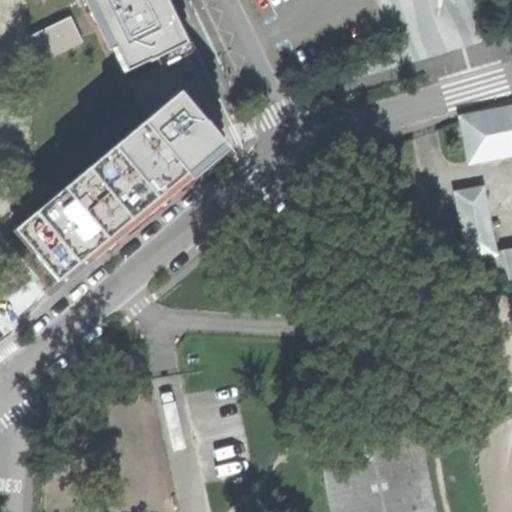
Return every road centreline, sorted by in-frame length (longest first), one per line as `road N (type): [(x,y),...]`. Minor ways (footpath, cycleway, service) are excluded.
road 1 (residential): [(20,367),(294,145)]
road 2 (residential): [(294,145),(511,75)]
road 3 (residential): [(294,145),(221,0)]
road 4 (unclassified): [(6,511),(9,417),(20,367)]
